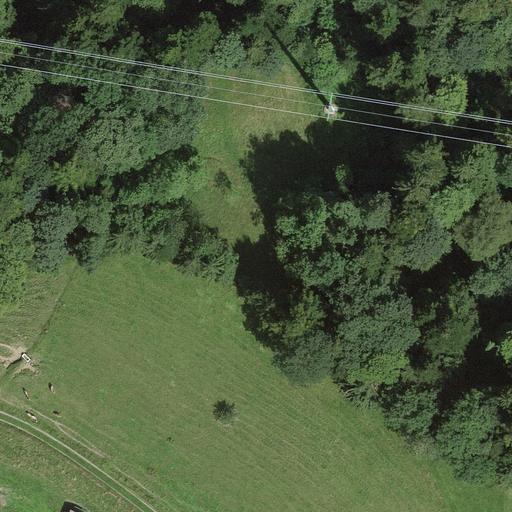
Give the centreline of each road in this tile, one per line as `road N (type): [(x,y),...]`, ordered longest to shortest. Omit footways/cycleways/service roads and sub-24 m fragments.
road 1 (track): [(511,294),(406,250),(366,193),(285,149),(161,154),(0,203)]
road 2 (track): [(476,511),(396,391),(339,328),(252,183),(219,148)]
road 3 (track): [(0,418),(147,511)]
road 4 (track): [(0,52),(171,38)]
